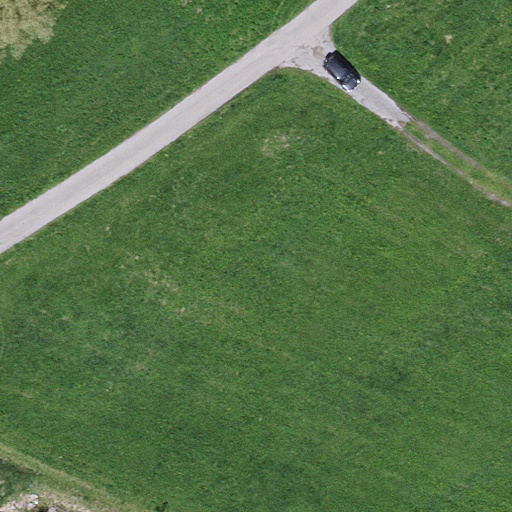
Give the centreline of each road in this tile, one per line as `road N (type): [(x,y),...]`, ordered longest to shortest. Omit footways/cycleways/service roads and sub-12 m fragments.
road 1 (unclassified): [(0,228),(333,0)]
road 2 (track): [(284,37),(511,188)]
